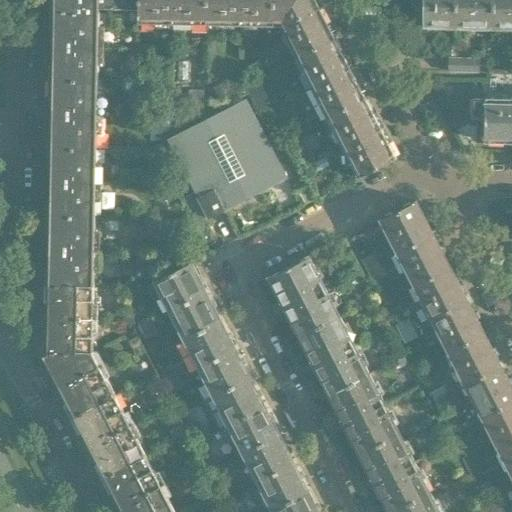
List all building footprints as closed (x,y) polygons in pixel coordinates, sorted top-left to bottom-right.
[(99,12),(100,7),(99,0),(51,0),(52,11),(99,12)] [(175,0),(141,0),(141,8),(141,23),(175,23),(175,0)] [(208,0),(175,0),(175,23),(208,24),(208,0)] [(242,0),(208,0),(208,24),(242,24),(242,0)] [(275,0),(242,0),(242,24),(275,25),(275,0)] [(320,7),(316,0),(275,0),(275,25),(285,25),(320,7)] [(412,0),(414,4),(417,4),(417,8),(419,8),(419,25),(458,26),(459,0),(412,0)] [(459,0),(458,26),(495,27),(495,0),(459,0)] [(511,0),(495,0),(495,27),(511,27),(511,0)] [(336,38),(328,22),(320,7),(285,25),(285,34),(297,57),(336,38)] [(99,46),(99,12),(52,11),(51,27),(55,27),(54,45),(99,46)] [(351,67),(336,38),(297,57),(312,87),(351,67)] [(98,80),(99,50),(99,46),(54,45),(54,63),(51,63),(50,79),(98,80)] [(478,72),(479,58),(457,58),(457,46),(450,46),(450,58),(449,71),(478,72)] [(366,96),(351,67),(312,87),(327,116),(366,96)] [(98,113),(98,95),(98,80),(50,79),(50,95),(53,95),(53,113),(98,113)] [(236,98),(229,84),(215,91),(222,105),(236,98)] [(189,91),(188,113),(202,113),(203,92),(189,91)] [(381,126),(366,96),(327,116),(342,146),(381,126)] [(485,99),(474,98),(473,115),(484,115),(483,122),(485,122),(485,141),(511,141),(511,97),(485,97),(485,99)] [(286,177),(258,123),(246,99),(168,139),(195,192),(207,216),(208,218),(286,177)] [(269,108),(259,114),(263,122),(274,117),(269,108)] [(97,148),(97,118),(98,113),(53,113),(53,131),(49,131),(49,147),(97,148)] [(172,115),(162,115),(161,127),(171,127),(172,115)] [(381,126),(342,146),(358,177),(397,157),(381,126)] [(96,181),(97,164),(97,148),(49,147),(49,163),(52,163),(52,180),(96,181)] [(315,194),(327,188),(319,175),(308,181),(315,194)] [(96,216),(96,199),(96,181),(52,180),(51,199),(48,199),(48,215),(96,216)] [(313,200),(307,187),(298,191),(305,204),(313,200)] [(207,216),(195,192),(183,198),(195,222),(207,216)] [(416,201),(411,203),(410,201),(404,204),(405,206),(392,213),(391,211),(385,214),(387,216),(381,219),(415,285),(450,267),(416,201)] [(95,250),(95,231),(96,216),(48,215),(47,231),(51,231),(51,249),(95,250)] [(182,217),(167,217),(167,228),(183,228),(183,230),(194,230),(193,223),(182,220),(182,217)] [(94,284),(95,267),(95,250),(51,249),(50,267),(47,267),(46,283),(94,284)] [(371,255),(361,260),(363,265),(373,260),(371,255)] [(309,256),(270,276),(285,305),(324,285),(309,256)] [(373,260),(363,265),(366,269),(376,264),(373,260)] [(206,291),(191,262),(156,281),(171,310),(206,291)] [(376,264),(366,269),(368,274),(378,269),(376,264)] [(484,333),(458,282),(450,267),(415,285),(449,351),(484,333)] [(378,269),(368,274),(371,279),(380,274),(378,269)] [(93,317),(94,284),(46,283),(46,299),(50,299),(49,316),(93,317)] [(324,285),(285,305),(300,334),(339,314),(324,285)] [(221,320),(214,307),(206,291),(171,310),(185,338),(221,320)] [(339,314),(300,334),(315,364),(354,344),(339,314)] [(93,352),(93,332),(93,317),(49,316),(49,351),(93,352)] [(149,316),(144,318),(146,321),(148,325),(153,323),(149,316)] [(221,320),(185,338),(200,367),(236,348),(221,320)] [(404,320),(394,325),(397,330),(407,325),(404,320)] [(146,321),(139,324),(139,326),(141,329),(148,325),(146,321)] [(148,325),(150,329),(153,334),(158,332),(153,323),(148,325)] [(407,325),(397,330),(399,335),(409,330),(407,325)] [(150,329),(142,333),(145,338),(153,334),(150,329)] [(409,330),(399,335),(402,340),(412,334),(409,330)] [(511,400),(511,387),(492,347),(484,333),(449,351),(482,415),(511,400)] [(412,334),(402,340),(404,344),(414,339),(412,334)] [(144,351),(136,337),(128,341),(135,356),(144,351)] [(354,344),(315,364),(330,393),(369,373),(354,344)] [(236,348),(200,367),(215,395),(250,377),(236,348)] [(99,365),(94,354),(93,352),(49,351),(49,353),(45,355),(60,385),(99,365)] [(115,395),(106,377),(99,365),(60,385),(69,401),(66,403),(73,417),(115,395)] [(172,371),(174,375),(176,379),(180,377),(176,369),(172,371)] [(384,402),(369,373),(330,393),(345,422),(384,402)] [(174,375),(166,379),(168,383),(176,379),(174,375)] [(180,377),(176,379),(178,383),(180,387),(184,385),(180,377)] [(250,377),(215,395),(229,423),(265,405),(250,377)] [(176,379),(168,383),(170,388),(178,383),(176,379)] [(178,383),(170,388),(172,391),(180,387),(178,383)] [(439,387),(429,392),(431,397),(441,392),(439,387)] [(441,392),(431,397),(433,401),(443,396),(441,392)] [(451,404),(446,394),(443,396),(446,401),(448,406),(451,404)] [(130,425),(124,412),(115,395),(73,417),(80,431),(83,429),(91,445),(130,425)] [(443,396),(433,401),(436,406),(446,401),(443,396)] [(511,400),(482,415),(511,472),(511,400)] [(446,401),(436,406),(438,411),(448,406),(446,401)] [(384,402),(345,422),(360,452),(399,432),(384,402)] [(265,405),(229,423),(244,452),(280,434),(265,405)] [(173,439),(187,432),(182,424),(169,430),(173,439)] [(146,455),(136,436),(130,425),(91,445),(100,461),(96,462),(104,477),(107,475),(146,455)] [(201,428),(203,431),(205,435),(209,433),(205,426),(201,428)] [(203,431),(195,435),(197,439),(205,435),(203,431)] [(399,432),(360,452),(375,481),(414,461),(399,432)] [(214,442),(209,433),(205,435),(207,440),(210,444),(214,442)] [(280,434),(244,452),(259,481),(294,462),(280,434)] [(205,435),(197,439),(199,444),(207,440),(205,435)] [(207,440),(199,444),(201,448),(210,444),(207,440)] [(207,450),(199,454),(208,471),(216,467),(207,450)] [(473,453),(463,458),(465,462),(475,457),(473,453)] [(161,484),(155,472),(146,455),(107,475),(104,477),(111,491),(114,489),(122,504),(161,484)] [(475,457),(465,462),(467,467),(477,461),(475,457)] [(414,461),(375,481),(390,510),(429,490),(414,461)] [(477,461),(467,467),(469,471),(479,466),(477,461)] [(294,462),(259,481),(273,509),(309,490),(294,462)] [(479,466),(469,471),(472,476),(482,471),(479,466)] [(175,511),(166,495),(161,484),(122,504),(125,511),(175,511)] [(231,485),(223,489),(225,493),(233,489),(231,485)] [(233,489),(225,493),(227,497),(235,493),(233,489)] [(319,511),(309,490),(273,509),(274,511),(319,511)] [(440,511),(429,490),(390,510),(390,511),(440,511)] [(235,493),(227,497),(229,501),(237,497),(235,493)]
